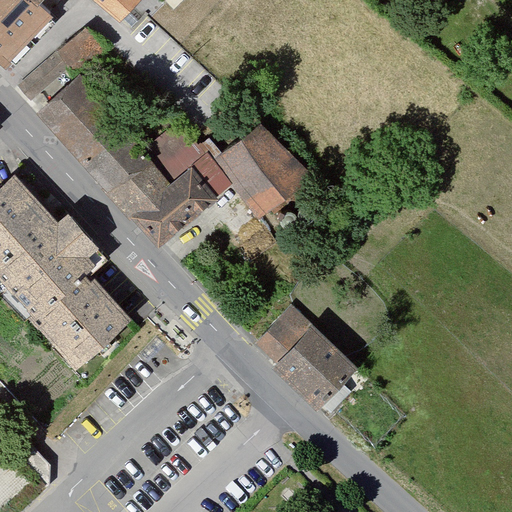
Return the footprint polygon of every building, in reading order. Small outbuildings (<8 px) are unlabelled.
[(158,0),(0,0),(0,54),(7,61),(54,11),(41,0),(89,0),(127,34),(158,0)] [(81,32),(13,87),(35,115),(83,75),(103,59),(81,32)] [(184,178),(83,75),(35,115),(162,251),(223,192),(258,229),(302,186),(241,123),(184,178)] [(18,183),(0,198),(0,288),(76,377),(139,324),(18,183)] [(358,367),(293,305),(250,349),(315,411),(358,367)] [(27,435),(0,459),(0,511),(13,511),(48,480),(48,459),(27,435)]
